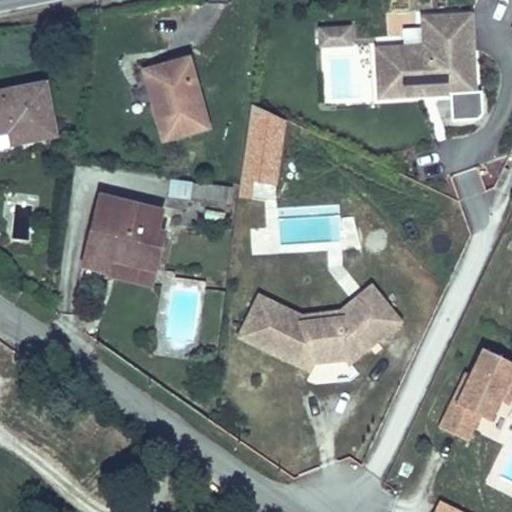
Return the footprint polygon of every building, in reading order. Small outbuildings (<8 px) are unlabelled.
[(433,99),(451,98),(451,123),(478,123),(483,117),(483,94),(478,95),(474,16),(421,18),(422,48),(376,50),(377,83),(395,83),(396,101),(422,100),(422,92),(432,92),(433,99)] [(353,49),(352,28),(319,29),(320,50),(353,49)] [(191,59),(142,73),(162,146),(211,133),(191,59)] [(396,101),(395,83),(377,83),(378,102),(396,101)] [(58,140),(48,85),(0,93),(0,137),(10,136),(13,149),(58,140)] [(247,113),(244,181),(279,183),(283,115),(247,113)] [(463,197),(482,190),(474,169),(455,177),(463,197)] [(230,208),(234,191),(168,178),(165,195),(230,208)] [(159,271),(167,237),(156,234),(162,212),(102,198),(85,268),(108,274),(112,260),(159,271)] [(154,289),(159,271),(112,260),(108,274),(107,278),(154,289)] [(341,312),(300,316),(258,295),(236,340),(287,365),(293,354),(315,365),(345,363),(350,368),(403,325),(372,287),(341,312)] [(511,366),(482,353),(470,379),(456,409),(451,407),(439,432),(468,446),(480,422),(490,426),(500,405),(511,381),(511,366)] [(287,365),(309,376),(315,365),(293,354),(287,365)] [(465,377),(451,407),(456,409),(470,379),(465,377)] [(509,409),(511,402),(511,381),(500,405),(509,409)]
